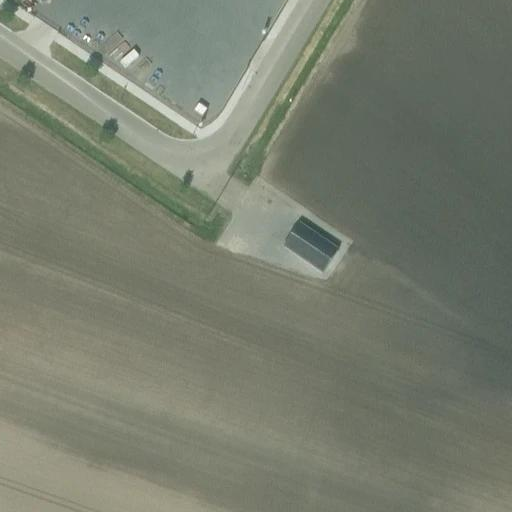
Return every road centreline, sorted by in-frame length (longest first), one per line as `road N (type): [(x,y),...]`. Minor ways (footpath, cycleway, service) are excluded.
road 1 (unclassified): [(201,181),(0,43)]
road 2 (unclassified): [(311,0),(201,181)]
